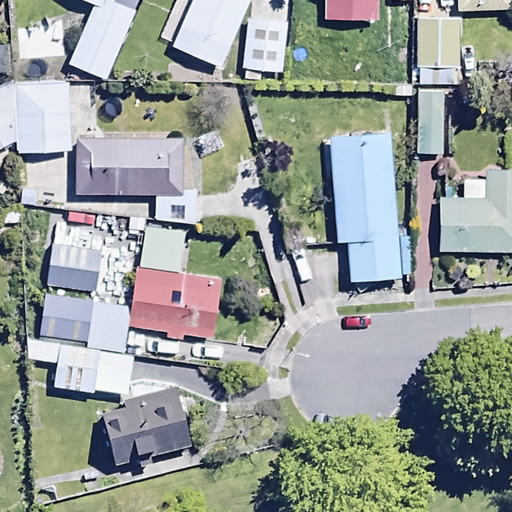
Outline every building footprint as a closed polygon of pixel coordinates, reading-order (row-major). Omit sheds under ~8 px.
[(70,0),(90,8),(64,68),(101,84),(137,0),(70,0)] [(219,73),(249,0),(188,0),(169,53),(219,73)] [(373,27),(373,0),(324,0),(324,26),(373,27)] [(507,0),(453,0),(454,16),(508,15),(507,0)] [(458,78),(457,23),(413,22),(415,70),(409,71),(410,89),(440,88),(440,78),(458,78)] [(281,77),(283,29),(243,26),(240,75),(281,77)] [(8,85),(0,89),(0,153),(12,147),(8,85)] [(65,86),(11,87),(13,158),(68,157),(65,86)] [(443,97),(414,96),(412,158),(442,159),(443,97)] [(394,242),(385,139),(326,145),(336,248),(342,248),(346,289),(395,285),(395,278),(411,276),(408,241),(394,242)] [(179,143),(72,142),(71,199),(178,200),(179,143)] [(436,202),(435,256),(511,257),(511,175),(482,175),(482,186),(460,185),(460,202),(436,202)] [(210,343),(218,282),(134,271),(126,332),(164,337),(163,341),(180,343),(180,339),(210,343)] [(122,309),(39,298),(33,344),(28,343),(25,365),(56,370),(52,396),(92,402),(99,354),(115,356),(122,309)] [(187,452),(174,392),(119,406),(121,415),(100,420),(111,469),(187,452)]
